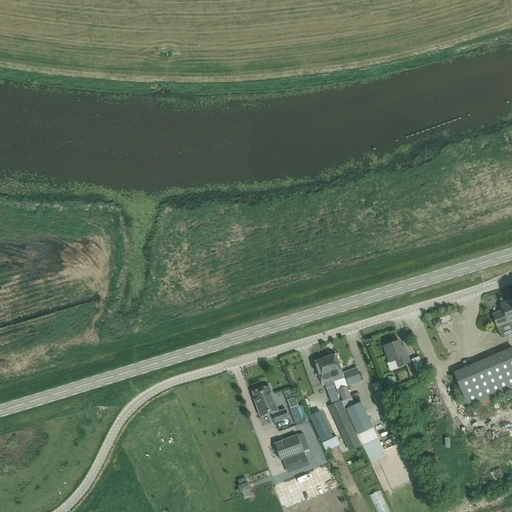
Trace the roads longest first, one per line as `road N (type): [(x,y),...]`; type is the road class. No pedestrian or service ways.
road 1 (secondary): [(0,407),(511,253)]
road 2 (unclassified): [(59,511),(83,488),(123,415),(149,392),(484,288)]
